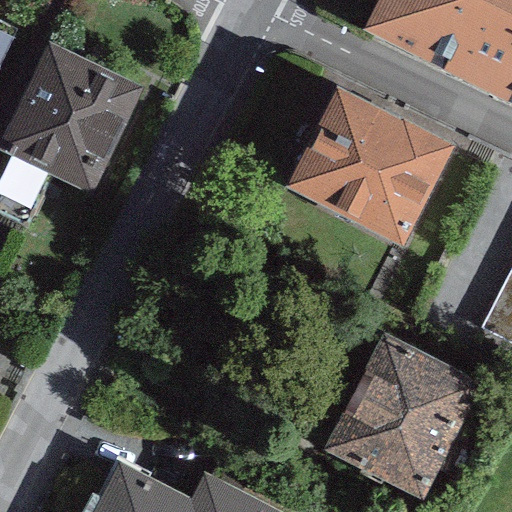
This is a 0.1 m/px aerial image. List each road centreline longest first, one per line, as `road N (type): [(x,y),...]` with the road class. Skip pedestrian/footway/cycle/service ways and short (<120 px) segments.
road 1 (residential): [(0,493),(249,8)]
road 2 (residential): [(511,130),(249,8)]
